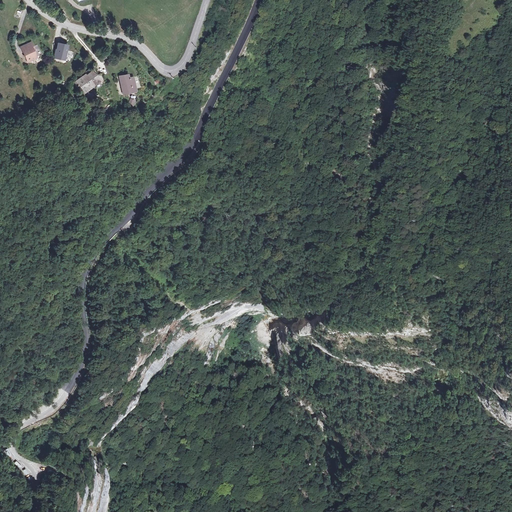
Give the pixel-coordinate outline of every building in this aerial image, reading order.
[(32,42),(20,47),(26,62),(36,58),(32,47),(33,46),(32,42)] [(54,57),(63,59),(67,45),(58,43),(54,57)] [(83,74),(84,75),(75,82),(75,86),(81,92),(96,79),(96,82),(97,85),(105,83),(102,72),(94,74),(89,68),(83,74)] [(121,81),(122,80),(123,86),(120,87),(121,94),(134,92),(132,78),(128,79),(127,75),(120,76),(121,81)] [(96,82),(96,79),(81,92),(83,94),(96,82)]
